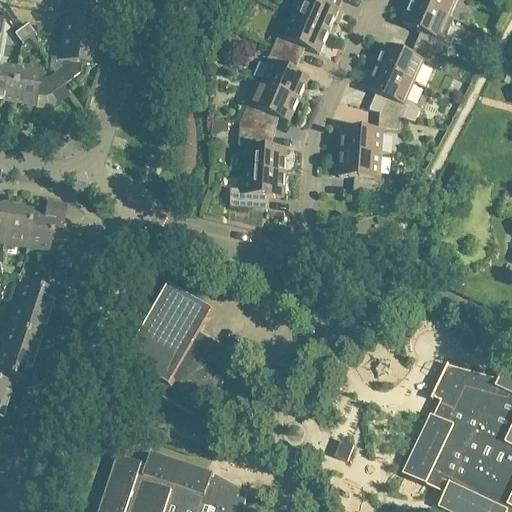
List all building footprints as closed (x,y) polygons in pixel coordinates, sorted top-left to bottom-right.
[(99,21),(102,0),(66,0),(64,16),(99,21)] [(338,10),(320,2),(320,0),(298,0),(299,0),(291,17),(328,33),(338,10)] [(449,18),(456,0),(412,0),(412,2),(449,18)] [(441,37),(449,18),(412,2),(402,25),(420,33),(415,45),(438,54),(437,55),(445,58),(446,58),(453,41),(441,37)] [(95,44),(99,21),(64,16),(60,38),(95,44)] [(319,56),(328,33),(291,17),(282,38),(278,37),(273,49),(295,59),(300,47),(319,56)] [(36,36),(27,25),(21,30),(29,41),(36,36)] [(29,41),(21,30),(14,34),(23,46),(29,41)] [(91,67),(95,44),(60,38),(57,60),(50,59),(49,69),(54,75),(62,87),(79,75),(81,65),(91,67)] [(414,85),(423,63),(432,67),(437,55),(438,54),(415,45),(410,56),(386,46),(376,68),(414,85)] [(309,79),(290,71),(295,59),(273,49),(267,61),(271,63),(261,85),(299,101),(309,79)] [(437,55),(432,67),(441,70),(446,58),(445,58),(437,55)] [(203,70),(202,71),(203,72),(203,73),(203,74),(204,75),(205,76),(206,77),(207,77),(208,78),(209,78),(210,78),(212,77),(213,77),(214,76),(215,75),(215,74),(216,73),(216,72),(216,71),(216,70),(216,69),(215,68),(215,67),(214,66),(213,65),(212,65),(210,64),(209,64),(208,64),(207,65),(206,65),(205,66),(204,67),(203,68),(203,69),(203,70)] [(0,102),(11,105),(17,70),(0,66),(0,102)] [(406,102),(414,85),(376,68),(366,91),(376,95),(369,113),(378,114),(402,120),(414,124),(419,112),(406,102)] [(62,87),(54,75),(48,80),(39,78),(40,73),(17,70),(11,105),(35,108),(36,98),(46,99),(62,87)] [(289,124),(299,101),(261,85),(252,107),(248,105),(239,125),(263,131),(270,116),(289,124)] [(380,156),(382,133),(401,134),(402,120),(378,114),(377,131),(342,129),(340,153),(380,156)] [(285,175),(286,150),(262,148),(263,131),(239,125),(238,147),(246,148),(244,172),(285,175)] [(378,180),(380,156),(340,153),(338,178),(359,179),(358,192),(382,194),(383,180),(378,180)] [(283,199),(285,175),(244,172),(243,190),(230,190),(229,209),(237,209),(262,211),(263,198),(283,199)] [(48,253),(53,227),(62,229),(66,206),(46,203),(44,215),(31,213),(25,249),(48,253)] [(0,245),(3,246),(9,209),(0,207),(0,245)] [(25,249),(31,213),(9,209),(3,246),(25,249)] [(47,283),(50,275),(38,271),(35,279),(47,283)] [(483,280),(477,300),(496,305),(502,286),(483,280)] [(49,317),(56,295),(21,283),(13,305),(49,317)] [(234,354),(199,334),(211,313),(200,306),(179,294),(168,287),(162,297),(124,362),(136,369),(157,382),(150,393),(196,419),(206,402),(234,354)] [(42,339),(49,317),(13,305),(6,327),(42,339)] [(0,348),(35,360),(42,339),(6,327),(0,345),(0,348)] [(0,373),(27,383),(35,360),(0,348),(0,373)] [(511,511),(511,368),(506,365),(498,381),(448,367),(448,366),(447,365),(430,400),(432,401),(432,399),(440,403),(433,418),(430,416),(429,417),(431,418),(404,474),(402,474),(402,475),(436,492),(444,495),(438,509),(444,511),(511,511)] [(0,406),(6,409),(13,386),(0,382),(0,406)] [(333,462),(345,466),(351,451),(340,446),(333,462)] [(241,511),(245,495),(228,486),(211,478),(212,474),(150,453),(145,467),(116,458),(98,511),(241,511)]
